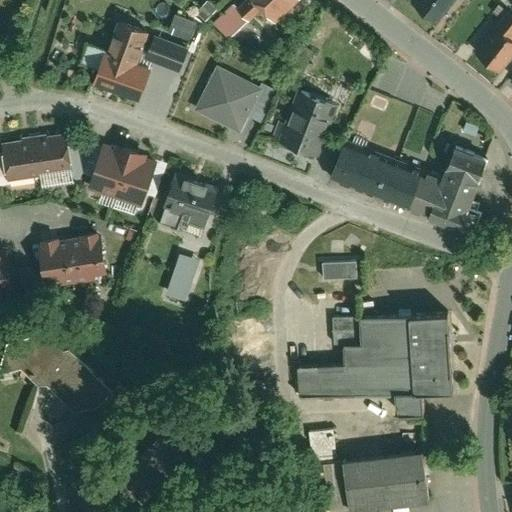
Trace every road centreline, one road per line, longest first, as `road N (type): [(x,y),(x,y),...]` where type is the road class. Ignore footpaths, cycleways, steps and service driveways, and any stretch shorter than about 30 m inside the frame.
road 1 (residential): [(511,274),(88,111),(31,102),(0,109)]
road 2 (residential): [(487,511),(483,421),(511,298)]
road 3 (residential): [(511,121),(361,0)]
